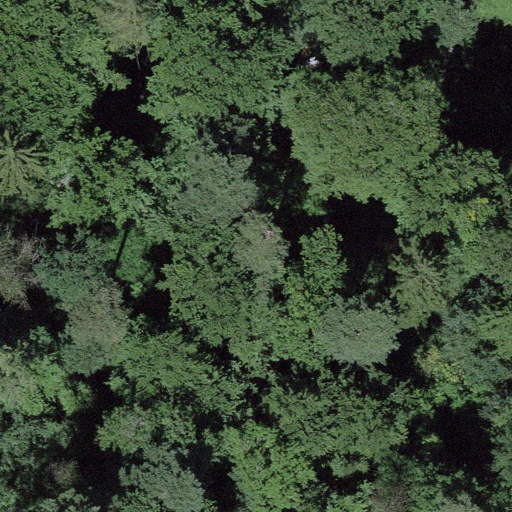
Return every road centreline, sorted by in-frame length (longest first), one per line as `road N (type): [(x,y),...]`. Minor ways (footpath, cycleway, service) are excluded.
road 1 (track): [(373,0),(43,147)]
road 2 (track): [(43,147),(39,0)]
